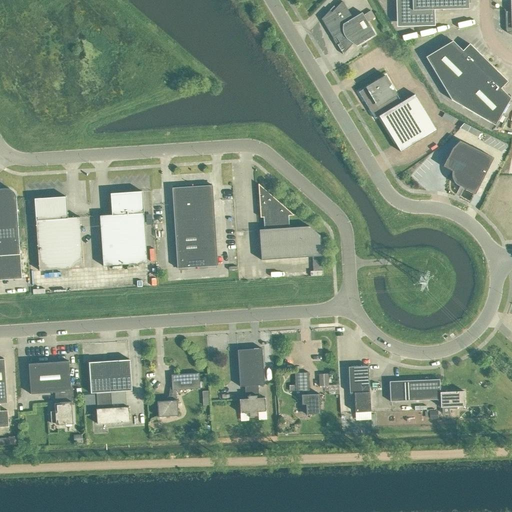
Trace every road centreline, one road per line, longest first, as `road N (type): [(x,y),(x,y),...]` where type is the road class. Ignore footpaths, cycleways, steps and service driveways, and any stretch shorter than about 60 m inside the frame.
road 1 (track): [(511,450),(0,469)]
road 2 (residential): [(0,146),(32,160),(253,146),(343,225),(351,309)]
road 3 (residential): [(495,261),(465,221),(386,191),(270,0)]
road 4 (residential): [(0,332),(351,309)]
road 5 (residential): [(351,309),(391,346),(411,354),(447,351),(479,330),(496,289),(495,261)]
